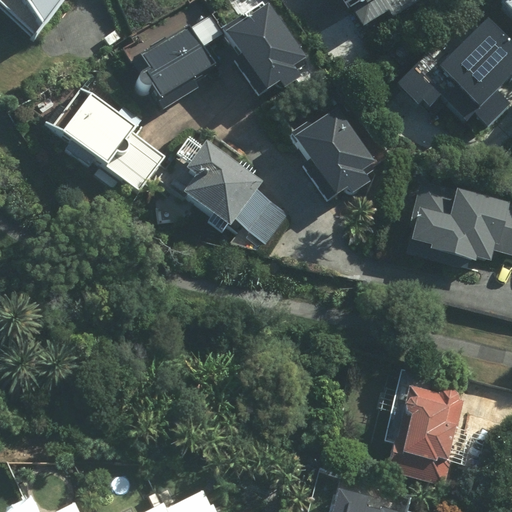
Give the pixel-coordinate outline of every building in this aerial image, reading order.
[(0,0),(0,22),(27,46),(26,51),(28,51),(66,0),(0,0)] [(343,0),(355,18),(383,0),(343,0)] [(511,0),(494,0),(491,18),(511,40),(511,0)] [(430,107),(454,133),(466,122),(480,137),(507,112),(493,97),(511,78),(511,53),(472,12),(387,92),(410,116),(415,112),(419,116),(430,107)] [(261,13),(213,45),(254,106),(269,96),(272,101),(292,88),(284,77),(297,68),(261,13)] [(208,74),(185,33),(125,67),(134,82),(129,85),(144,111),(208,74)] [(85,100),(52,143),(63,151),(59,156),(83,174),(87,169),(95,175),(92,178),(111,192),(114,188),(132,201),(162,162),(129,138),(136,128),(116,113),(111,120),(85,100)] [(328,117),(281,148),(322,210),(336,200),(340,205),(360,192),(352,180),(365,172),(328,117)] [(227,228),(260,253),(286,218),(197,152),(176,179),(186,186),(172,206),(218,240),(227,228)] [(511,210),(417,185),(400,261),(466,275),(467,269),(481,273),(485,255),(511,261),(511,210)] [(458,405),(455,405),(454,400),(445,396),(436,398),(433,400),(402,394),(391,447),(386,445),(379,477),(441,490),(458,405)] [(206,511),(200,498),(169,511),(165,511),(163,509),(156,511),(76,511),(75,508),(66,511),(206,511)] [(361,511),(363,505),(328,498),(324,511),(361,511)]
